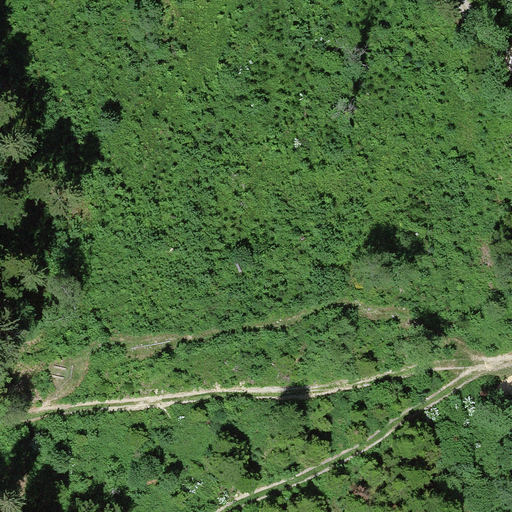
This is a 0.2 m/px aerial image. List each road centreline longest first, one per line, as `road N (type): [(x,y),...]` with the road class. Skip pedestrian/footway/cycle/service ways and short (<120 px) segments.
road 1 (track): [(485,367),(0,414)]
road 2 (track): [(485,367),(366,444),(223,511)]
